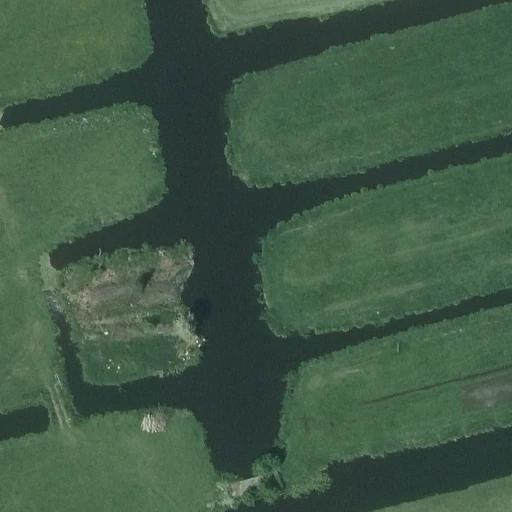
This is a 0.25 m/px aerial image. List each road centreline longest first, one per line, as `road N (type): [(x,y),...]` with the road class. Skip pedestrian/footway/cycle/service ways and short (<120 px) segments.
road 1 (track): [(144,511),(276,479),(336,441),(511,401)]
road 2 (track): [(83,511),(0,208)]
